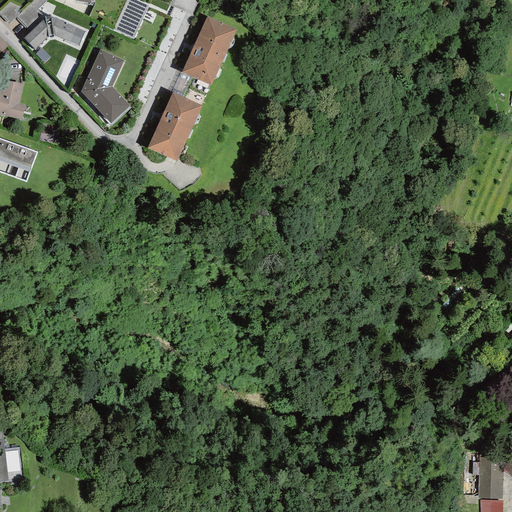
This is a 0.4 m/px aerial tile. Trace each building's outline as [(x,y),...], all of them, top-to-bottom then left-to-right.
[(48,1),(46,0),(35,0),(19,16),(15,12),(20,8),(9,3),(0,12),(0,15),(9,25),(16,19),(26,30),(41,16),(37,12),(48,1)] [(134,41),(149,8),(132,0),(129,0),(114,32),(134,41)] [(78,49),(83,35),(52,21),(45,21),(25,42),(35,52),(48,40),(54,39),(78,49)] [(234,37),(209,25),(185,77),(193,81),(210,89),(234,37)] [(123,65),(101,56),(83,95),(111,128),(128,112),(110,92),(123,65)] [(0,94),(0,93),(0,115),(21,121),(23,109),(18,108),(22,88),(3,84),(0,94)] [(181,104),(174,100),(150,153),(176,164),(200,112),(198,111),(181,104)] [(53,126),(42,124),(40,140),(51,141),(53,126)] [(37,150),(0,136),(0,158),(30,169),(37,150)] [(3,438),(0,438),(0,504),(1,504),(0,499),(0,480),(8,479),(3,438)] [(503,456),(479,456),(478,498),(501,498),(503,456)] [(511,466),(509,464),(503,472),(511,478),(511,466)] [(502,511),(503,501),(479,500),(480,511),(502,511)]
